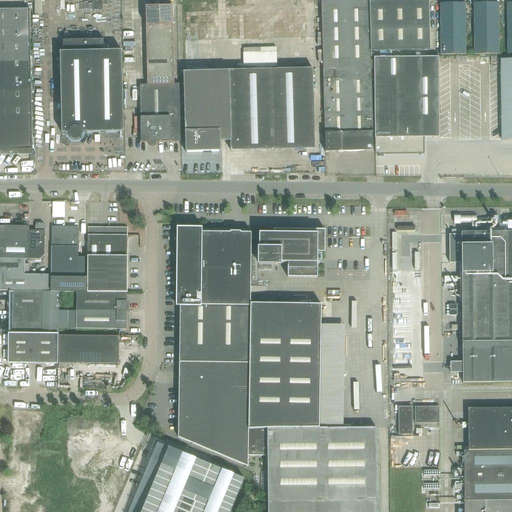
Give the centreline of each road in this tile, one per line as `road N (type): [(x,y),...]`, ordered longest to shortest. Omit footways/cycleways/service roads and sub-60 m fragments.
road 1 (unclassified): [(147,184),(511,185)]
road 2 (unclassified): [(0,399),(116,398),(146,375),(147,184)]
road 3 (unclassified): [(0,184),(147,184)]
